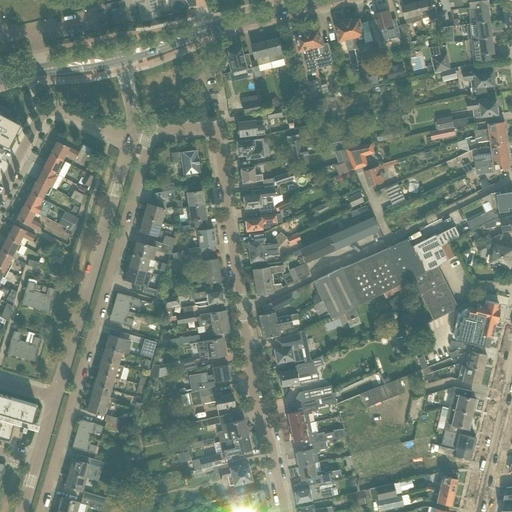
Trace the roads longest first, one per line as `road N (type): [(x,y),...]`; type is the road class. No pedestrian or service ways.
road 1 (residential): [(40,511),(150,131)]
road 2 (residential): [(511,179),(243,305)]
road 3 (residential): [(56,395),(130,134)]
road 4 (residential): [(285,511),(243,305)]
road 5 (residential): [(243,305),(216,140),(201,125)]
road 6 (residential): [(0,189),(45,112),(63,109),(111,134),(130,134)]
road 7 (residential): [(474,511),(511,351)]
road 8 (tertiary): [(206,30),(324,0)]
